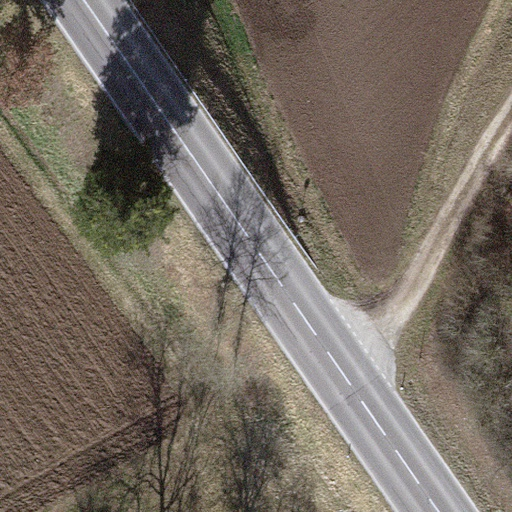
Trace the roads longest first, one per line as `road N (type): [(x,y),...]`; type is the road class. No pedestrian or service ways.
road 1 (primary): [(442,511),(86,0)]
road 2 (track): [(356,386),(511,123)]
